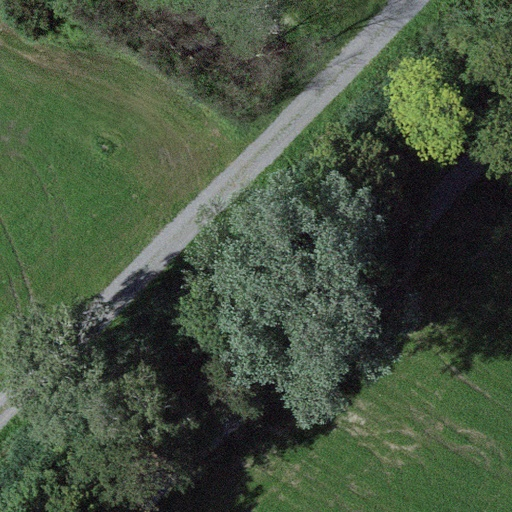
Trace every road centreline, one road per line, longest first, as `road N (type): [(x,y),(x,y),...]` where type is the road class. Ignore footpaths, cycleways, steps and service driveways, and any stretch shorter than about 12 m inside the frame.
road 1 (track): [(424,0),(0,415)]
road 2 (track): [(119,511),(511,109)]
